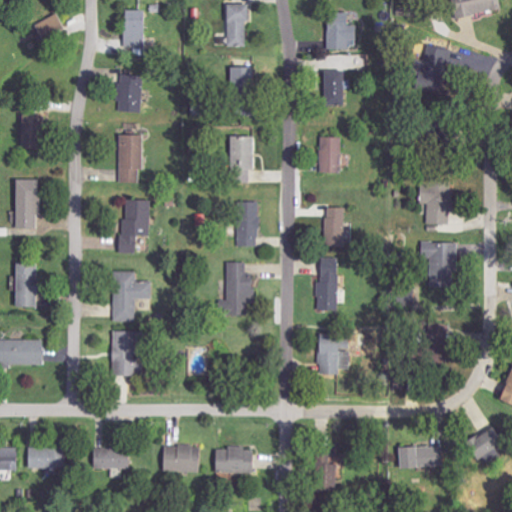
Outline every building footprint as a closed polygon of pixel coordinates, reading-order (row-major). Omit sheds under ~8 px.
[(450,0),(453,18),(501,11),(499,0),(450,0)] [(248,45),(249,5),(227,4),(226,34),(220,34),(220,44),(248,45)] [(145,47),(144,10),(124,11),(125,48),(145,47)] [(346,13),(328,13),(327,50),(348,50),(349,40),(358,40),(359,26),(345,26),(346,13)] [(37,21),(41,37),(67,32),(64,16),(37,21)] [(416,59),(414,70),(446,77),(453,50),(425,44),(422,61),(416,59)] [(344,71),(324,71),(324,105),(344,105),(344,71)] [(142,113),(143,75),(119,75),(118,112),(142,113)] [(47,137),(46,114),(23,115),(23,137),(47,137)] [(144,135),(122,135),(121,183),(143,183),(144,135)] [(231,183),(252,183),(253,137),(232,136),(231,183)] [(342,138),(321,137),(320,174),(341,175),(342,138)] [(39,230),(40,180),(17,180),(16,229),(39,230)] [(429,224),(450,225),(452,184),(423,183),(422,204),(430,204),(429,224)] [(151,236),(151,201),(124,201),(123,254),(137,254),(137,236),(151,236)] [(258,247),(260,202),(239,202),(238,246),(258,247)] [(343,247),(344,209),(326,209),(325,247),(343,247)] [(458,243),(424,242),(423,258),(433,258),(432,287),(456,287),(458,243)] [(318,311),(338,311),(338,258),(320,258),(321,281),(318,282),(318,311)] [(247,263),(228,263),(228,300),(220,300),(220,315),(248,316),(249,274),(247,274),(247,263)] [(17,308),(37,308),(36,264),(16,264),(17,308)] [(115,322),(136,321),(136,300),(152,299),(152,281),(136,281),(136,272),(114,272),(115,322)] [(428,342),(446,344),(449,325),(431,322),(428,342)] [(133,377),(134,332),(114,332),(113,376),(133,377)] [(351,370),(351,351),(338,351),(338,335),(320,335),(319,375),(339,375),(339,369),(351,370)] [(43,341),(0,339),(0,364),(43,365),(43,341)] [(208,347),(193,346),(192,376),(207,377),(208,347)] [(511,402),(511,370),(500,398),(511,402)] [(503,447),(494,428),(466,443),(476,461),(503,447)] [(201,448),(166,444),(163,470),(198,474),(201,448)] [(446,446),(400,448),(401,468),(447,467),(446,446)] [(0,471),(17,471),(17,448),(0,448),(0,471)] [(129,470),(130,450),(94,448),(93,468),(129,470)] [(216,473),(254,474),(255,450),(217,448),(216,473)] [(28,468),(64,470),(65,450),(29,449),(28,468)] [(338,480),(336,451),(318,452),(319,481),(338,480)]
